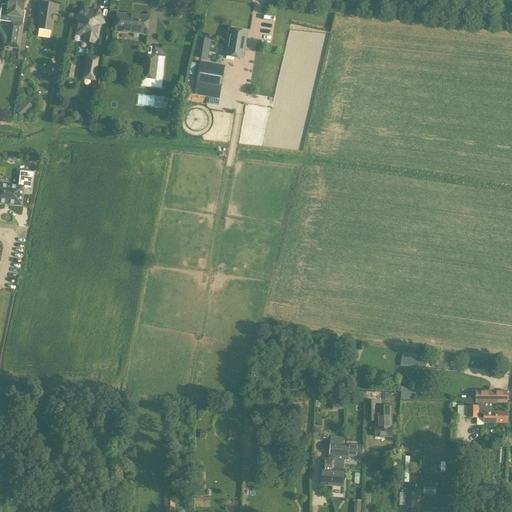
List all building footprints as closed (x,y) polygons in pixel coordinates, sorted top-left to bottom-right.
[(18,0),(8,0),(8,6),(1,5),(0,12),(0,17),(11,19),(6,48),(19,50),(17,60),(22,61),(26,35),(22,34),(23,25),(22,24),(24,13),(23,12),(25,1),(18,0)] [(53,21),(55,21),(58,6),(50,4),(40,3),(37,19),(40,19),(38,29),(51,31),(53,21)] [(94,44),(94,40),(95,37),(96,37),(99,24),(102,23),(98,12),(94,13),(87,12),(84,9),(76,18),(79,21),(76,34),(86,36),(84,42),(94,44)] [(146,35),(148,17),(127,14),(127,15),(117,14),(115,31),(146,35)] [(244,49),(247,32),(230,29),(228,40),(225,56),(242,59),(244,49)] [(198,38),(195,58),(207,59),(210,40),(198,38)] [(96,82),(100,57),(86,55),(82,80),(96,82)] [(140,80),(156,81),(158,58),(143,56),(140,80)] [(199,62),(196,84),(221,88),(224,66),(199,62)] [(23,116),(33,105),(27,99),(17,110),(23,116)] [(0,184),(0,203),(21,206),(23,187),(31,188),(34,173),(20,171),(18,186),(0,184)] [(423,356),(402,353),(400,366),(422,368),(422,366),(424,367),(425,358),(423,358),(423,356)] [(400,400),(411,400),(412,388),(401,388),(400,400)] [(475,391),(475,403),(492,403),(507,403),(507,391),(475,391)] [(376,422),(376,428),(375,428),(375,437),(392,437),(392,428),(392,407),(381,406),(381,393),(358,393),(357,400),(365,401),(366,422),(376,422)] [(452,418),(483,418),(483,423),(507,423),(507,412),(492,412),(492,403),(475,403),(452,403),(452,418)] [(322,459),(322,469),(320,485),(342,487),(344,461),(348,461),(349,457),(362,458),(363,447),(343,445),(344,438),(330,437),(329,459),(322,459)] [(282,456),(272,456),(272,476),(281,477),(282,456)] [(400,457),(399,483),(408,483),(409,458),(400,457)] [(394,480),(395,469),(386,469),(386,479),(394,480)] [(410,509),(410,511),(416,511),(417,494),(399,493),(399,506),(405,506),(405,508),(410,509)] [(362,511),(363,500),(355,500),(354,511),(362,511)]
